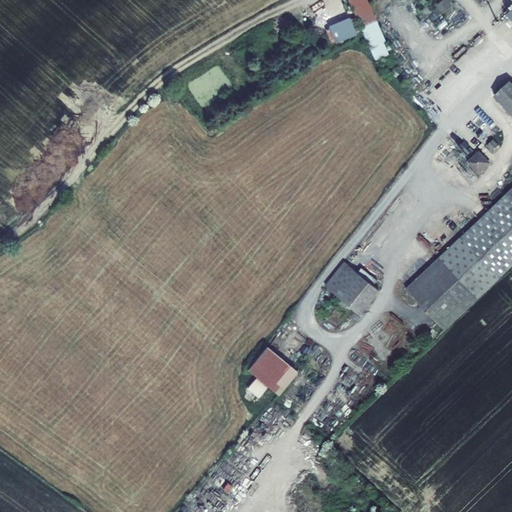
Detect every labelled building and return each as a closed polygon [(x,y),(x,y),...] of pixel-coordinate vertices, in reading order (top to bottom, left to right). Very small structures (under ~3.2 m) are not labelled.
[(363,0),(348,0),(363,34),(370,49),(383,43),(363,0)] [(447,1),(441,9),(448,16),(455,8),(447,1)] [(333,44),(356,35),(349,18),(326,27),(333,44)] [(370,49),(376,63),(389,57),(383,43),(370,49)] [(511,84),(510,82),(495,96),(511,113),(511,84)] [(493,151),(498,146),(493,141),(488,145),(493,151)] [(479,173),(489,163),(479,153),(478,154),(469,162),(479,173)] [(511,189),(447,251),(406,290),(444,330),(457,319),(487,290),(511,266),(511,189)] [(340,279),(351,268),(345,262),(326,286),(347,304),(353,297),(340,279)] [(379,290),(351,268),(340,279),(353,297),(347,304),(360,314),(379,290)] [(265,346),(246,368),(273,390),(292,368),(265,346)] [(292,368),(273,390),(276,393),(295,370),(292,368)]
